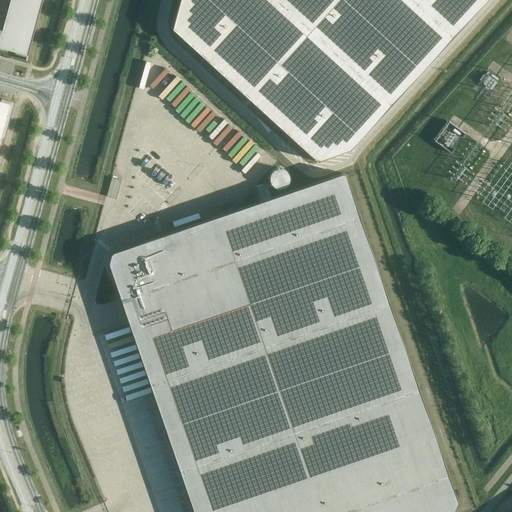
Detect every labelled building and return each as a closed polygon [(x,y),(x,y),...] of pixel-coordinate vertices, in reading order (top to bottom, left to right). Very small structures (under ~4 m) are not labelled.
[(42,0),(10,0),(9,6),(0,38),(0,48),(28,56),(42,0)] [(179,0),(172,28),(319,164),(349,151),(489,0),(179,0)] [(0,144),(2,137),(4,138),(14,102),(1,98),(0,101),(0,100),(0,144)] [(270,172),(270,177),(271,182),(274,185),(278,187),(283,188),(287,187),(291,184),(293,179),(294,175),(292,170),(289,166),(285,164),(280,164),(276,165),(272,168),(270,172)] [(109,261),(109,264),(109,266),(111,271),(109,271),(109,272),(111,271),(113,277),(111,277),(111,278),(113,277),(129,323),(193,511),(449,511),(453,511),(458,502),(392,311),(346,177),(346,176),(345,175),(345,174),(344,174),(343,174),(343,173),(342,173),(342,174),(341,174),(340,174),(271,197),(266,182),(255,186),(260,201),(161,236),(115,251),(113,252),(111,254),(109,261)] [(112,177),(107,197),(116,199),(121,180),(112,177)]
